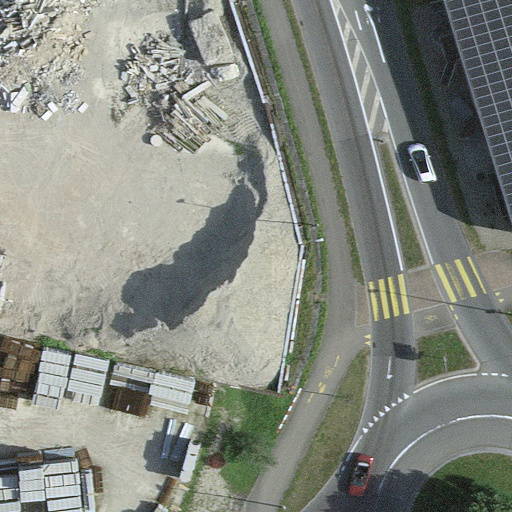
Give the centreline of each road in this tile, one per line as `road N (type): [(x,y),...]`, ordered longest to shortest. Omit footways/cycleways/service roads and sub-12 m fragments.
road 1 (primary): [(342,0),(458,397)]
road 2 (primary): [(458,397),(394,433),(372,463),(357,511)]
